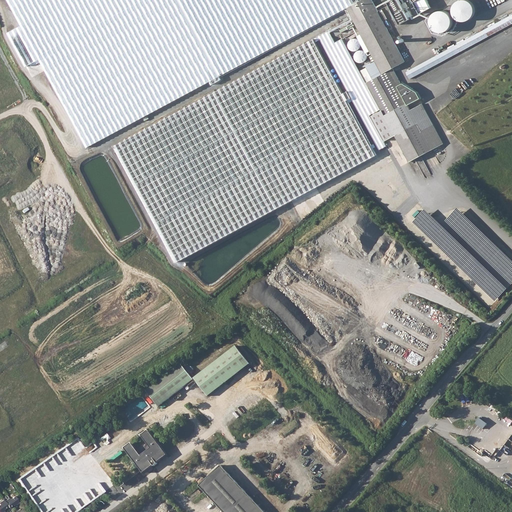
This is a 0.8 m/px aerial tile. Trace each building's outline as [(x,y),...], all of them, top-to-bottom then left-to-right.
[(6,0),(21,26),(9,32),(27,66),(39,60),(87,148),(210,82),(212,85),(222,80),(220,76),(361,0),(6,0)] [(371,0),(362,0),(348,8),(383,74),(393,69),(405,62),(371,0)] [(392,0),(388,2),(401,24),(410,19),(399,0),(392,0)] [(433,6),(429,0),(413,0),(421,12),(433,6)] [(441,11),(438,12),(436,14),(434,16),(433,19),(433,22),(433,25),(435,27),(437,29),(440,30),(443,30),(446,30),(449,28),(450,26),(452,23),(452,20),(451,17),(449,15),(447,13),(444,12),(441,11)] [(511,15),(407,72),(410,79),(511,24),(511,15)] [(115,149),(177,262),(282,205),(281,203),(388,145),(371,114),(382,108),(343,38),(332,44),(327,35),(221,93),(220,91),(115,149)] [(433,121),(432,119),(423,103),(411,109),(409,104),(421,98),(418,91),(403,82),(401,83),(393,69),(383,74),(368,82),(383,109),(372,115),(386,140),(397,134),(400,140),(402,143),(403,145),(411,161),(427,152),(434,149),(445,143),(433,121)] [(238,346),(195,377),(208,396),(251,365),(238,346)] [(146,391),(159,407),(193,380),(181,364),(146,391)] [(480,418),(476,423),(484,429),(488,423),(480,418)] [(133,445),(126,450),(144,474),(154,466),(154,467),(158,464),(157,464),(168,456),(150,432),(143,437),(151,449),(142,457),(133,445)] [(264,511),(222,466),(199,486),(222,511),(221,511),(264,511)] [(0,511),(3,511),(4,511),(3,510),(8,507),(9,508),(13,505),(14,506),(19,503),(15,497),(10,500),(9,498),(5,502),(4,500),(0,502),(0,511)]
